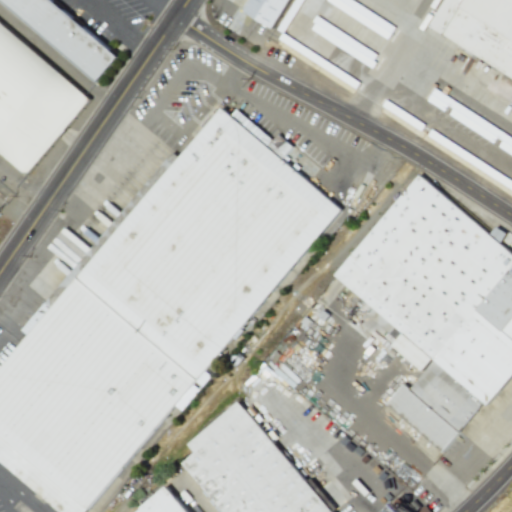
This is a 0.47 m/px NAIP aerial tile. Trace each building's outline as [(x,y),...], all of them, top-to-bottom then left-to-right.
[(52,0),(121,58),(100,83),(99,82),(2,0),(52,0)] [(293,0),(275,30),(247,12),(254,0),(293,0)] [(511,77),(485,61),(481,68),(469,60),(466,65),(453,57),(460,45),(433,28),(449,0),(511,0),(511,77)] [(0,21),(87,96),(93,101),(29,176),(0,151),(0,21)] [(492,91),(494,91),(496,89),(496,87),(495,85),(494,83),(491,83),(489,84),(488,86),(488,89),(490,90),(492,91)] [(503,98),(505,97),(506,95),(507,93),(506,91),(504,90),(502,89),(500,91),(499,93),(499,95),(500,97),(503,98)] [(31,338),(24,332),(176,153),(182,159),(225,109),(234,117),(239,111),(245,115),(270,137),(276,142),(281,136),(295,148),(285,160),(345,212),(90,511),(89,511),(60,511),(0,460),(0,373),(23,346),(31,338)] [(493,236),(499,229),(510,235),(503,245),(511,252),(511,383),(491,408),(488,405),(446,454),(445,454),(390,407),(407,386),(412,391),(427,374),(397,348),(401,343),(370,317),(377,310),(338,277),(397,207),(391,202),(409,181),(415,186),(423,176),(493,236)] [(198,453),(185,464),(225,511),(334,511),(243,403),(242,402),(191,445),(198,453)] [(139,511),(143,509),(169,487),(190,511),(139,511)] [(393,511),(411,511),(397,500),(389,508),(393,511)]
